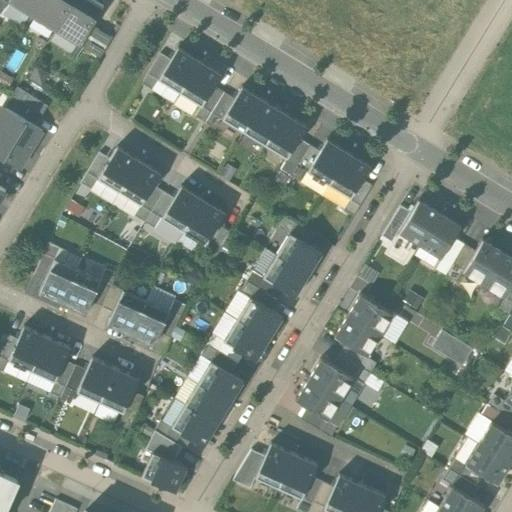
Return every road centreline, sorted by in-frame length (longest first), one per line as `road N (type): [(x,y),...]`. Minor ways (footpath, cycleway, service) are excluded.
road 1 (residential): [(413,145),(254,406)]
road 2 (residential): [(177,0),(413,145)]
road 3 (residential): [(178,511),(0,431)]
road 4 (residential): [(83,103),(247,205)]
road 5 (residential): [(0,294),(156,365)]
road 6 (residential): [(503,0),(413,145)]
road 7 (residential): [(254,406),(400,478)]
road 8 (residential): [(83,103),(0,240)]
road 9 (residential): [(254,406),(189,511)]
road 10 (residential): [(148,0),(83,103)]
